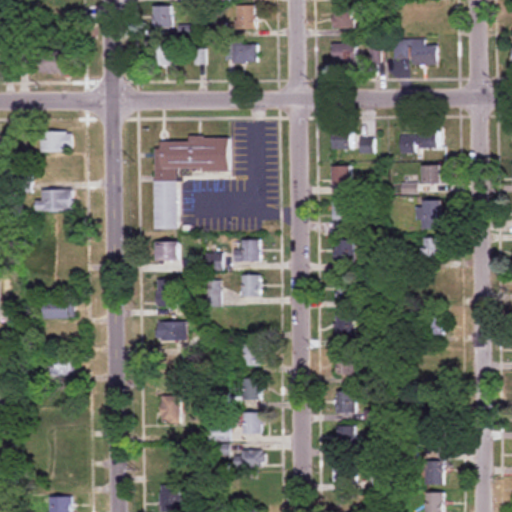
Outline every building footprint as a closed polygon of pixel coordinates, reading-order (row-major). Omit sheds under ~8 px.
[(66,0),(47,0),(48,9),(67,9),(66,0)] [(441,4),(420,4),(420,30),(441,30),(441,4)] [(335,29),(355,29),(355,5),(335,5),(335,29)] [(258,31),(258,6),(238,6),(238,31),(258,31)] [(173,30),(173,7),(155,7),(155,30),(173,30)] [(397,41),(397,65),(440,65),(440,46),(427,46),(427,41),(397,41)] [(334,43),(334,66),(359,66),(359,43),(334,43)] [(156,67),(174,67),(174,44),(156,44),(156,67)] [(259,63),(259,45),(232,45),(232,63),(259,63)] [(196,65),(207,65),(207,49),(196,49),(196,65)] [(73,75),(73,52),(42,52),(42,75),(73,75)] [(443,149),(443,129),(422,129),(422,149),(443,149)] [(43,152),(74,152),(74,131),(43,131),(43,152)] [(356,149),(356,131),(336,131),(336,149),(356,149)] [(418,154),(418,135),(402,135),(402,154),(418,154)] [(158,138),(158,229),(180,229),(181,171),(231,171),(231,138),(158,138)] [(375,153),(375,143),(362,143),(362,153),(375,153)] [(336,193),(355,193),(355,166),(336,166),(336,193)] [(444,166),(425,166),(425,184),(444,184),(444,166)] [(404,194),(419,194),(419,184),(404,184),(404,194)] [(75,190),(44,190),(44,200),(37,200),(37,211),(75,211),(75,190)] [(445,220),(445,200),(420,200),(420,220),(445,220)] [(336,221),(344,221),(344,231),(361,231),(361,201),(336,201),(336,221)] [(424,260),(443,260),(443,238),(424,238),(424,260)] [(262,240),(245,240),(245,250),(236,250),(236,261),(262,261),(262,240)] [(356,263),(356,241),(337,241),(337,263),(356,263)] [(181,242),(157,242),(157,261),(181,260),(181,242)] [(76,244),(44,244),(44,263),(76,263),(76,244)] [(207,254),(207,271),(225,271),(225,254),(207,254)] [(189,259),(189,274),(203,273),(203,259),(189,259)] [(444,298),(444,274),(425,274),(425,298),(444,298)] [(263,297),(263,275),(244,275),(244,297),(263,297)] [(338,300),(358,300),(358,278),(338,278),(338,300)] [(158,306),(179,306),(179,280),(158,280),(158,306)] [(207,308),(223,308),(223,281),(207,281),(207,308)] [(76,319),(76,300),(45,300),(45,319),(76,319)] [(445,334),(445,311),(425,311),(425,334),(445,334)] [(357,316),(337,316),(337,337),(357,337),(357,316)] [(188,340),(188,321),(160,321),(160,340),(188,340)] [(263,367),(263,344),(245,344),(245,367),(263,367)] [(445,371),(445,347),(425,347),(425,371),(445,371)] [(338,354),(338,377),(358,377),(358,354),(338,354)] [(77,356),(46,356),(46,376),(77,376),(77,356)] [(263,400),(263,379),(245,379),(245,400),(263,400)] [(358,414),(358,392),(337,392),(337,414),(358,414)] [(163,396),(163,426),(183,426),(183,396),(163,396)] [(78,411),(45,411),(45,432),(78,432),(78,411)] [(245,435),(263,435),(263,413),(245,413),(245,435)] [(210,443),(232,443),(232,426),(210,426),(210,443)] [(356,426),(339,426),(339,450),(356,450),(356,426)] [(77,441),(48,441),(48,458),(77,458),(77,441)] [(185,477),(185,446),(164,446),(164,477),(185,477)] [(265,469),(265,453),(237,453),(237,469),(265,469)] [(358,461),(337,461),(337,484),(358,484),(358,461)] [(446,485),(446,461),(427,461),(427,485),(446,485)] [(79,468),(48,468),(48,488),(79,488),(79,468)] [(390,490),(390,474),(375,474),(375,490),(390,490)] [(264,475),(246,475),(246,498),(264,498),(264,475)] [(183,486),(162,486),(162,511),(183,511),(183,486)] [(427,511),(445,511),(446,493),(427,493),(427,511)] [(51,497),(51,511),(73,511),(73,497),(51,497)]
